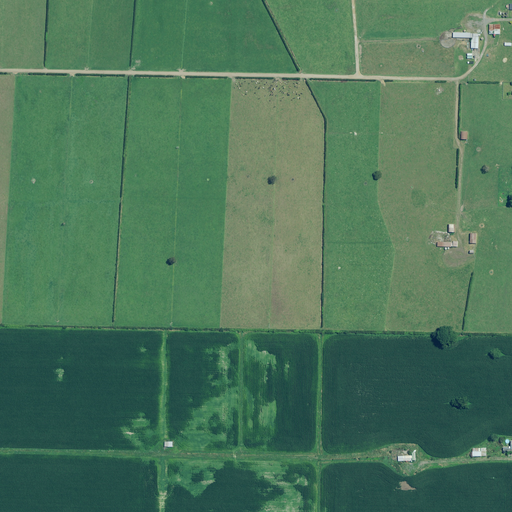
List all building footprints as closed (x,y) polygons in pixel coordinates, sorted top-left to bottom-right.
[(500,25),(489,24),(489,34),(500,34),(500,25)] [(471,49),(479,49),(479,37),(481,37),(481,35),(453,34),(453,39),(472,39),(471,49)] [(496,50),(487,49),(486,61),(496,61),(496,50)] [(453,247),(453,241),(451,241),(451,242),(437,242),(437,246),(444,247),(444,249),(450,250),(450,247),(451,247),(453,247)] [(486,456),(486,448),(472,448),(472,456),(486,456)]
